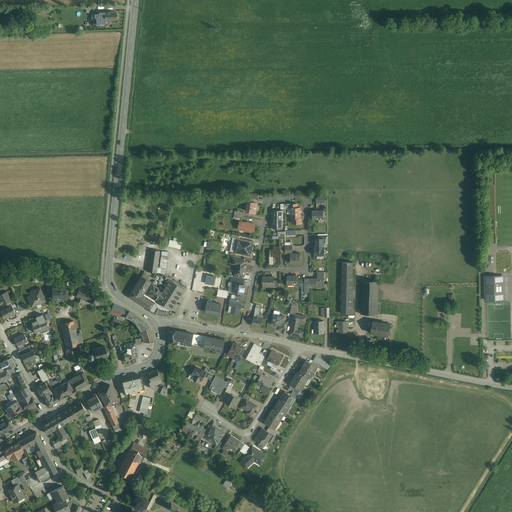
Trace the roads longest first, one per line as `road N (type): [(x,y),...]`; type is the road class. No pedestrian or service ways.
road 1 (secondary): [(112,288),(136,0)]
road 2 (residential): [(511,387),(300,346)]
road 3 (secondary): [(47,414),(154,360),(161,343),(155,323)]
road 4 (residential): [(255,269),(303,270),(307,263),(306,202),(275,196),(268,203)]
road 5 (residential): [(206,405),(240,433),(250,430),(300,346)]
road 6 (residential): [(143,511),(62,469),(35,420)]
